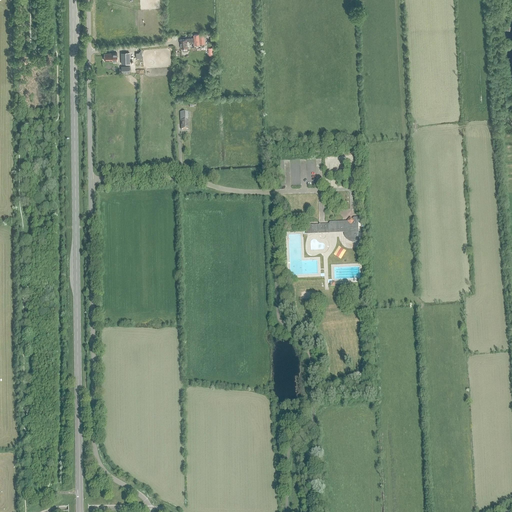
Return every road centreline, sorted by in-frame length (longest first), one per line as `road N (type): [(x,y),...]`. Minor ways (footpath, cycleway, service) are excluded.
road 1 (unknown): [(27,511),(59,494),(55,0)]
road 2 (primary): [(79,511),(72,0)]
road 3 (unclassified): [(151,511),(103,470),(94,450),(90,179)]
road 4 (unclassified): [(90,179),(185,177),(272,191)]
road 5 (unclassified): [(90,179),(88,0)]
